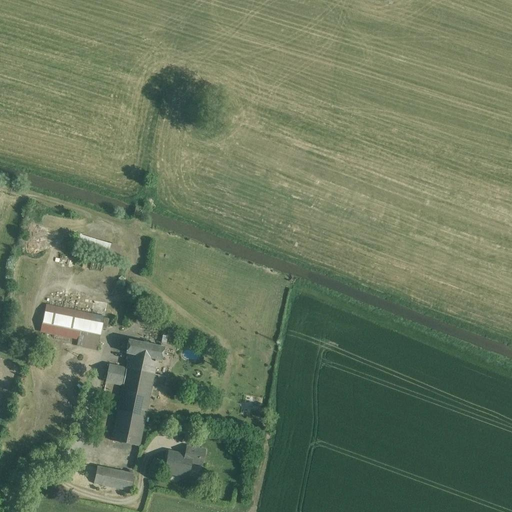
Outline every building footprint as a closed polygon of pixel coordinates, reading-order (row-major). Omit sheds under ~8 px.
[(76,244),(116,255),(120,242),(79,231),(76,244)] [(104,318),(46,305),(40,332),(79,340),(87,341),(89,334),(100,336),(102,326),(104,318)] [(100,336),(89,334),(87,341),(98,344),(100,336)] [(87,341),(79,340),(78,343),(98,348),(98,344),(87,341)] [(164,348),(128,340),(126,353),(129,354),(126,369),(126,370),(153,376),(157,360),(161,361),(164,348)] [(129,354),(126,353),(123,353),(120,367),(126,369),(129,354)] [(153,376),(126,370),(126,369),(120,367),(109,365),(108,366),(109,366),(105,382),(123,386),(111,441),(116,442),(139,446),(153,376)] [(204,451),(187,447),(185,456),(191,457),(190,462),(201,464),(204,451)] [(185,456),(169,452),(165,472),(187,477),(190,462),(191,457),(185,456)] [(133,475),(97,467),(93,484),(130,492),(133,475)] [(211,496),(208,486),(197,489),(199,499),(211,496)] [(37,508),(39,498),(29,496),(28,506),(37,508)]
